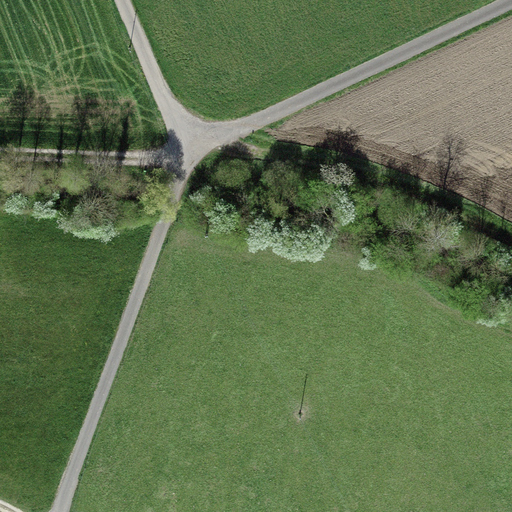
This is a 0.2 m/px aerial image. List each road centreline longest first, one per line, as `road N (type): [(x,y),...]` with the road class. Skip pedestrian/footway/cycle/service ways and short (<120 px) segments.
road 1 (residential): [(185,148),(511,2)]
road 2 (track): [(185,148),(161,163),(0,155)]
road 3 (track): [(121,0),(185,148)]
